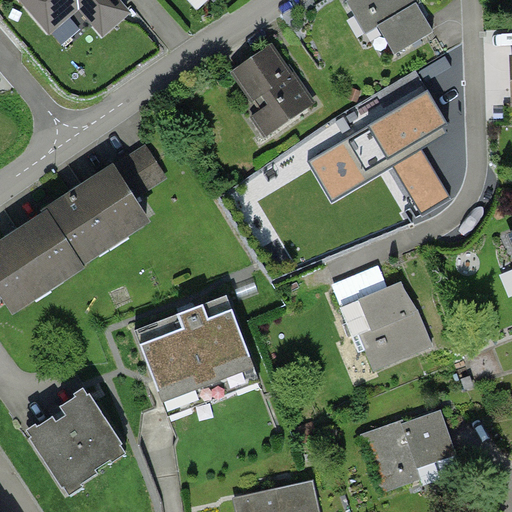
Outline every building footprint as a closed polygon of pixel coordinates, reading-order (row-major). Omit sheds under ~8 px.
[(21,0),(49,32),(79,6),(102,34),(127,13),(116,0),(21,0)] [(416,0),(346,0),(344,2),(366,39),(381,30),(395,54),(435,31),(431,24),(416,0)] [(270,47),(232,75),(256,107),(242,117),(259,141),(311,104),(270,47)] [(426,67),(441,103),(466,93),(451,57),(426,67)] [(429,92),(311,161),(333,203),(391,170),(424,214),(449,198),(421,149),(448,134),(444,128),(449,126),(429,92)] [(45,214),(0,243),(0,293),(5,301),(13,314),(153,222),(138,198),(168,178),(146,144),(43,211),(45,214)] [(511,229),(503,233),(511,257),(511,229)] [(400,282),(358,300),(371,331),(359,336),(374,372),(429,349),(400,282)] [(259,380),(227,297),(188,312),(136,332),(168,415),(259,380)] [(80,391),(17,431),(59,497),(122,454),(80,391)] [(400,420),(360,433),(381,492),(418,479),(415,470),(454,457),(438,412),(402,425),(400,420)] [(315,511),(310,487),(239,502),(241,511),(315,511)]
